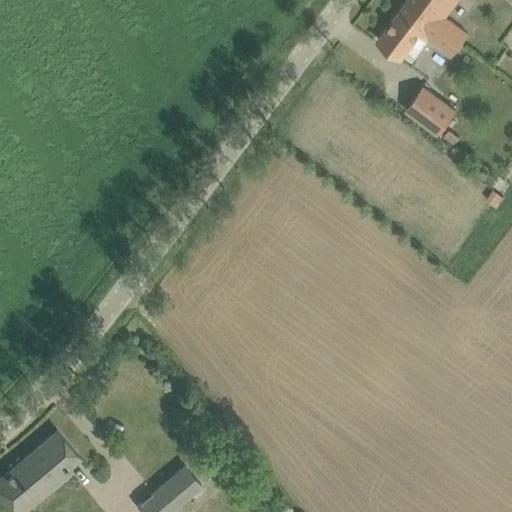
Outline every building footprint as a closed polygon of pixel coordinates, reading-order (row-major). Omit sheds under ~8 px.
[(409,0),(407,0),(378,39),(401,56),(420,31),(451,54),(462,40),(409,0)] [(457,0),(409,0),(462,40),(468,32),(446,15),(457,0)] [(456,109),(423,84),(405,108),(438,133),(456,109)] [(79,455),(70,444),(58,429),(0,477),(0,485),(18,507),(79,455)] [(145,511),(163,511),(188,492),(200,482),(185,463),(173,473),(137,502),(145,511)]
